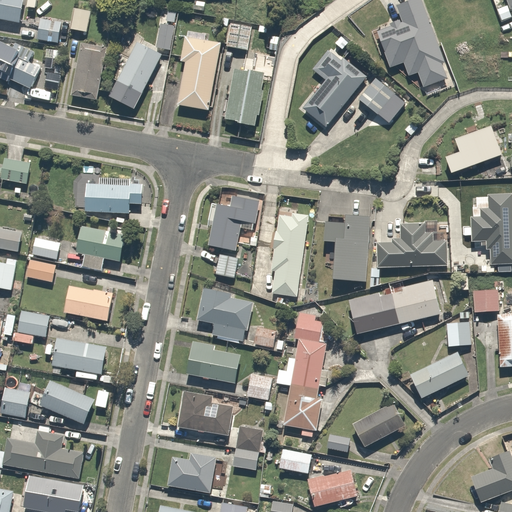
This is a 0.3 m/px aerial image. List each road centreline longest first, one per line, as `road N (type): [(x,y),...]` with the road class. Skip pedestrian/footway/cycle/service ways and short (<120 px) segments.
road 1 (residential): [(119,511),(185,158)]
road 2 (residential): [(272,174),(394,190),(420,138),(450,106),(479,93),(511,94)]
road 3 (residential): [(272,174),(293,46),(348,0)]
road 4 (residential): [(185,158),(0,122)]
road 5 (residential): [(511,407),(459,428),(433,451),(397,511)]
